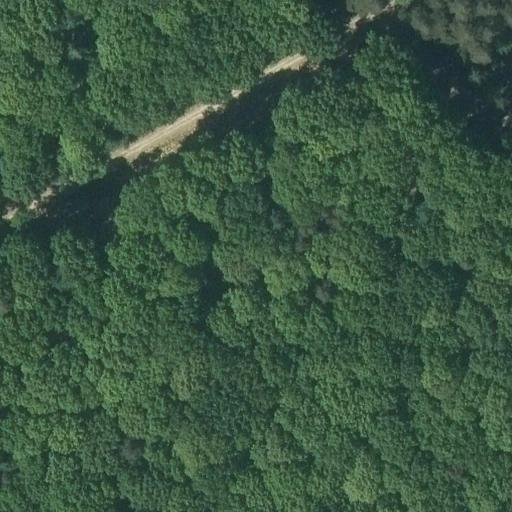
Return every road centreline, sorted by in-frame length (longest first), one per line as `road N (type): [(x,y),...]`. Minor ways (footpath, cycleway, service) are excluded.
road 1 (track): [(370,0),(0,208)]
road 2 (track): [(370,0),(511,117)]
